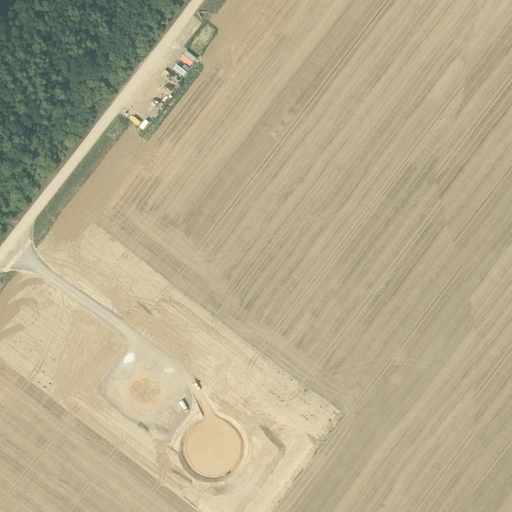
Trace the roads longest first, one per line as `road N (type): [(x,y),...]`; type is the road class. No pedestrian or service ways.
road 1 (track): [(192,0),(0,249)]
road 2 (track): [(1,247),(191,391)]
